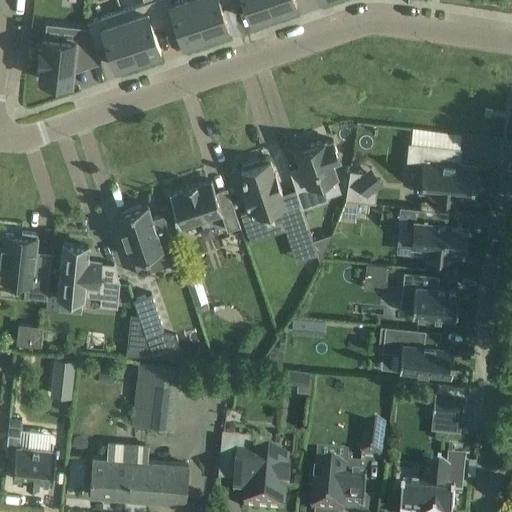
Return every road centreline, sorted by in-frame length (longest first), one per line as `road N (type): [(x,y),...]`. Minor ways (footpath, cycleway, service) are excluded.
road 1 (residential): [(0,139),(27,139),(367,22),(511,42)]
road 2 (residential): [(488,511),(511,228)]
